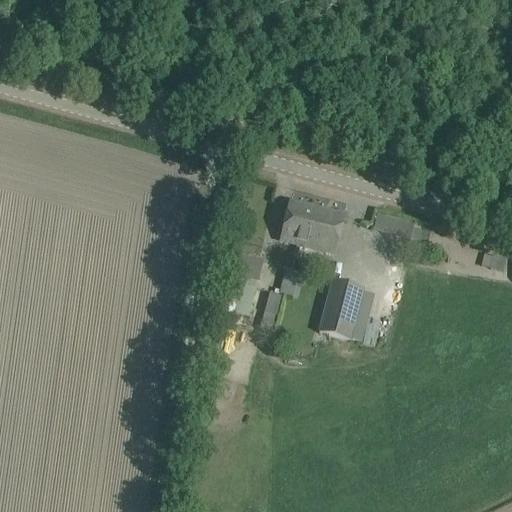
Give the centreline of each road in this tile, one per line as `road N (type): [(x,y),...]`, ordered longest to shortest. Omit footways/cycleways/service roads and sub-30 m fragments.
road 1 (unclassified): [(0,87),(511,225)]
road 2 (track): [(222,148),(166,511)]
